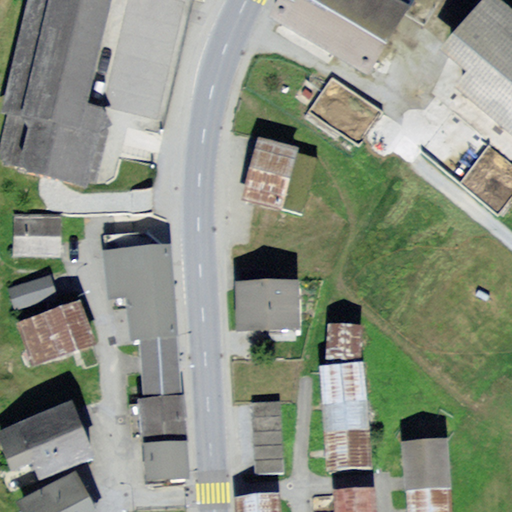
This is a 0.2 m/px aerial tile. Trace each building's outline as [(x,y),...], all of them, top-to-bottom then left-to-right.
[(19,160),(87,178),(101,124),(106,104),(80,97),(105,0),(25,0),(0,100),(0,101),(32,110),(19,160)] [(291,0),(280,20),(366,68),(404,0),(291,0)] [(449,83),(511,133),(511,7),(502,0),(476,0),(442,42),(467,62),(458,72),(449,83)] [(308,90),(322,72),(312,65),(298,83),(308,90)] [(239,192),(292,207),(309,146),(257,131),(252,148),(244,173),(239,192)] [(12,214),(11,250),(55,250),(55,240),(55,237),(55,230),(55,215),(12,214)] [(139,348),(140,362),(141,376),(142,388),(137,389),(138,394),(141,439),(145,481),(187,478),(169,240),(150,223),(102,226),(107,291),(116,291),(127,290),(129,304),(131,316),(133,335),(138,335),(139,348)] [(5,282),(13,304),(59,288),(55,277),(51,265),(5,282)] [(235,276),(238,326),(279,324),(296,323),(294,273),(235,276)] [(15,317),(31,359),(80,341),(91,337),(75,295),(15,317)] [(328,473),(372,470),(360,369),(359,331),(332,329),(330,340),(330,372),(320,372),(320,380),(323,413),(325,446),(328,473)] [(0,426),(0,438),(11,464),(20,460),(30,456),(37,473),(95,448),(72,395),(0,426)] [(250,469),(282,466),(278,398),(246,400),(250,469)] [(448,511),(443,445),(403,449),(404,460),(405,472),(408,500),(408,511),(448,511)] [(14,495),(22,511),(97,511),(88,492),(83,481),(75,465),(14,495)] [(374,511),(372,484),(333,487),(335,507),(335,511),(374,511)] [(276,511),(275,496),(235,500),(236,511),(276,511)]
